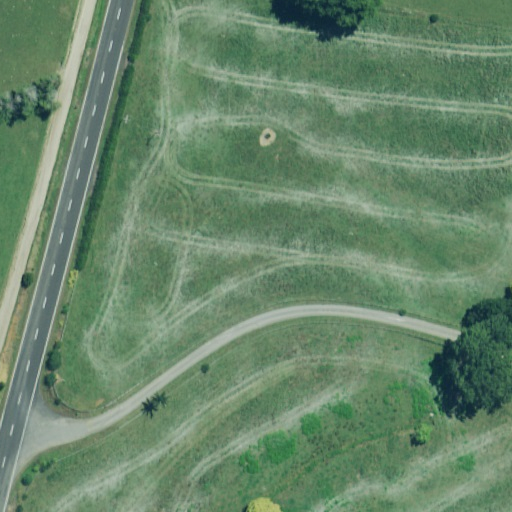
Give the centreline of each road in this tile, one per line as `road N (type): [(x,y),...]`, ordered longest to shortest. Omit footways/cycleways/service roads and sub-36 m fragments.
road 1 (tertiary): [(122,0),(0,485)]
road 2 (track): [(0,315),(90,0)]
